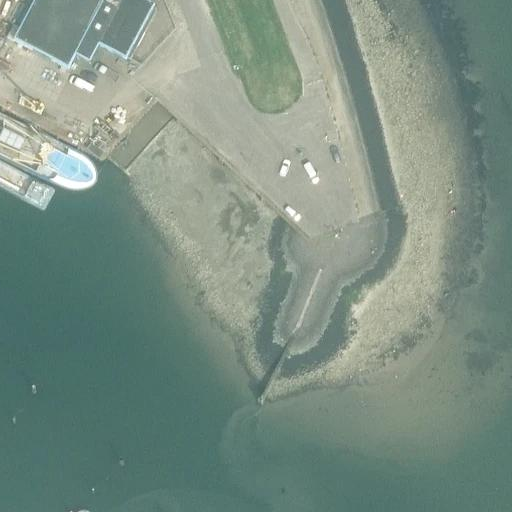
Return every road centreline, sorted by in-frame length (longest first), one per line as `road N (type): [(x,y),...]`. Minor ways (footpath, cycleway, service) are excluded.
road 1 (unclassified): [(302,135),(331,151),(335,169),(324,192),(298,198),(280,188),(230,115)]
road 2 (unclassified): [(185,0),(230,115)]
